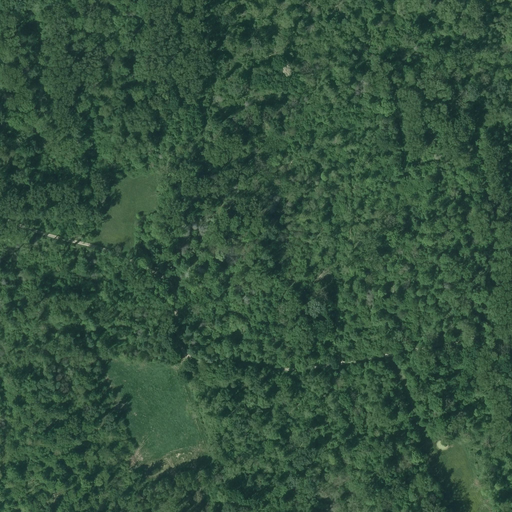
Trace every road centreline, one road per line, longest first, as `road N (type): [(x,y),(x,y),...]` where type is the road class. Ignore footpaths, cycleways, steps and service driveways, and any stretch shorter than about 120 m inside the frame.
road 1 (unclassified): [(182,348),(196,358),(295,369),(511,330)]
road 2 (unclassified): [(182,348),(166,279),(0,216)]
